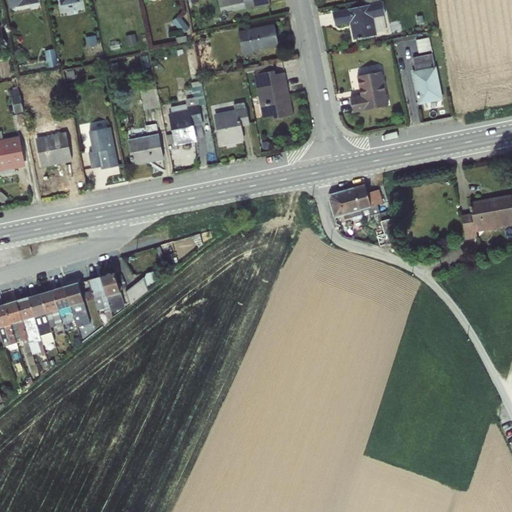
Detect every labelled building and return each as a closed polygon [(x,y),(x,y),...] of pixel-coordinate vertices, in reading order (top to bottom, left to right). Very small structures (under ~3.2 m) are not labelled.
[(246,10),(270,5),(269,0),(218,0),(220,7),(244,3),(246,10)] [(373,18),(385,15),(382,1),(332,12),(335,26),(349,23),(354,40),(377,35),(373,18)] [(279,45),(274,24),(238,31),(243,55),(253,53),(253,51),(279,45)] [(432,36),(418,38),(420,51),(434,49),(432,36)] [(420,102),(444,98),(435,51),(411,56),(420,102)] [(265,119),(295,113),(287,71),(276,73),(276,69),(256,73),(265,119)] [(388,105),(381,71),(357,76),(361,95),(350,97),(353,112),(388,105)] [(175,144),(197,140),(193,117),(203,116),(199,97),(167,103),(175,144)] [(213,112),(219,144),(245,139),(243,124),(251,122),(246,100),(235,102),(236,108),(213,112)] [(120,163),(113,124),(90,129),(97,168),(120,163)] [(6,130),(0,130),(0,167),(23,166),(21,133),(6,134),(6,130)] [(66,130),(35,136),(41,165),(71,160),(66,130)] [(85,131),(92,168),(96,167),(89,130),(85,131)] [(129,136),(131,162),(162,159),(160,133),(129,136)] [(365,184),(329,192),(337,229),(352,226),(350,220),(358,219),(356,210),(364,209),(365,217),(382,213),(379,203),(385,202),(381,188),(367,191),(365,184)] [(470,231),(511,225),(511,192),(466,199),(470,231)] [(101,276),(111,312),(125,307),(115,271),(101,276)] [(111,312),(101,276),(89,279),(98,310),(103,309),(105,313),(111,312)] [(125,290),(133,301),(152,289),(144,277),(125,290)] [(78,282),(65,286),(74,319),(77,328),(91,323),(78,282)] [(65,286),(53,290),(63,323),(74,319),(65,286)] [(53,290),(41,293),(51,327),(56,325),(58,331),(64,329),(63,323),(53,290)] [(41,293),(29,297),(43,345),(55,340),(51,327),(41,293)] [(29,297),(17,301),(32,351),(33,355),(45,353),(43,345),(29,297)] [(17,301),(5,304),(16,343),(22,341),(26,353),(32,351),(17,301)] [(5,304),(0,305),(0,335),(4,347),(9,345),(11,351),(19,348),(16,343),(5,304)]
